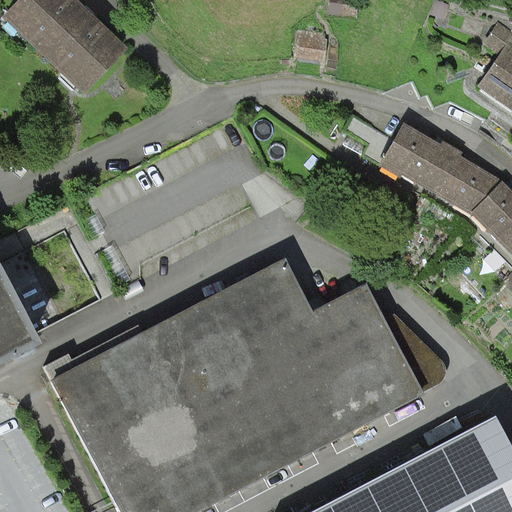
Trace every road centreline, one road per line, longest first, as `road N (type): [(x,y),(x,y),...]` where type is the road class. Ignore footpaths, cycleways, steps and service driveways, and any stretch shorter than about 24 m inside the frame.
road 1 (unknown): [(255,511),(476,381),(409,288),(319,245),(284,210)]
road 2 (residential): [(511,178),(487,152),(434,121),(368,99),(281,87),(206,104)]
road 3 (residential): [(206,104),(23,195)]
road 4 (residential): [(97,0),(206,104)]
